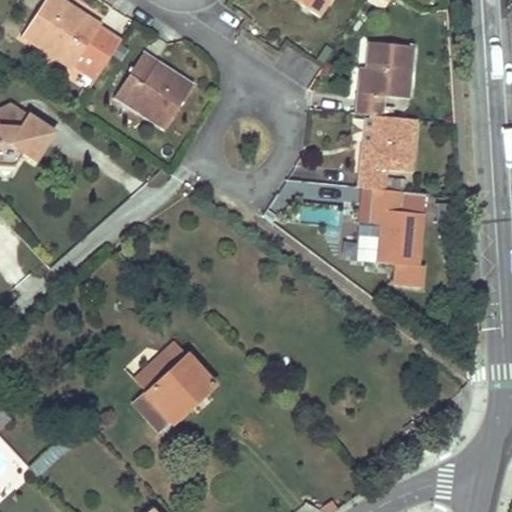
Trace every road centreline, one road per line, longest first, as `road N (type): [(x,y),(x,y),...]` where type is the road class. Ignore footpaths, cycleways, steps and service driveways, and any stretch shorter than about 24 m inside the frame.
road 1 (secondary): [(482,0),(505,371),(496,445)]
road 2 (residential): [(248,69),(288,108),(281,160),(253,187),(223,178),(202,153),(213,133)]
road 3 (residential): [(370,511),(449,480),(496,445)]
